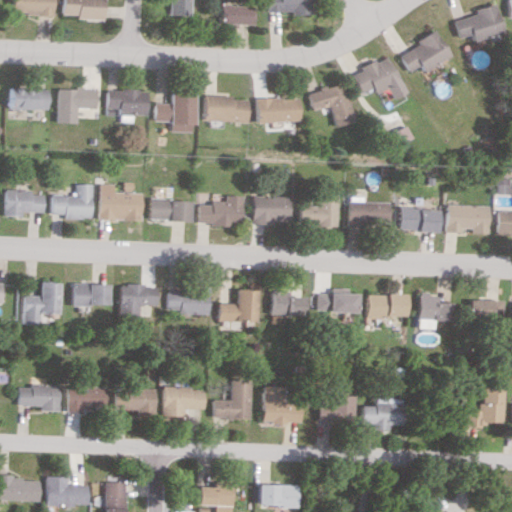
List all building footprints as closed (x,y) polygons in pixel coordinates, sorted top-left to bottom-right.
[(9,0),(9,13),(50,14),(50,0),(9,0)] [(58,0),(58,16),(102,17),(102,0),(58,0)] [(191,0),(167,0),(167,14),(191,15),(191,0)] [(266,0),(267,11),(290,10),(291,14),(310,13),(309,0),(266,0)] [(511,0),(503,0),(506,17),(511,16),(511,0)] [(499,32),(492,3),(471,8),(472,14),(450,19),(455,37),(468,34),(470,40),(499,32)] [(221,22),(252,24),(253,5),(222,4),(221,22)] [(395,53),(405,71),(417,64),(420,71),(447,55),(432,31),(395,53)] [(401,92),(384,55),(347,72),(357,92),(368,87),(371,93),(383,87),(388,98),(401,92)] [(331,126),(350,122),(341,83),(304,91),(308,109),(326,105),(331,126)] [(76,122),(77,107),(96,107),(96,88),(56,87),(56,122),(76,122)] [(48,89),(8,88),(8,108),(47,109),(48,89)] [(148,89),(107,88),(106,114),(121,115),(121,121),(133,121),(133,114),(147,114),(148,89)] [(195,93),(172,92),(171,102),(156,102),(155,120),(172,121),(171,130),(193,131),(195,93)] [(245,99),(231,98),(231,95),(204,94),(203,120),(244,121),(245,99)] [(253,98),(254,121),(295,120),(295,96),(253,98)] [(394,144),(408,138),(403,125),(389,131),(394,144)] [(509,178),(494,177),(494,192),(509,192),(509,178)] [(52,213),(66,213),(66,217),(93,217),(94,183),(77,183),(77,194),(52,193),(52,213)] [(143,219),(143,192),(116,192),(116,183),(101,183),(101,218),(143,219)] [(3,214),(22,215),(22,210),(44,211),(44,194),(32,193),(32,189),(4,188),(3,214)] [(337,192),(317,191),(317,204),(300,204),(299,224),(336,225),(337,192)] [(242,195),(225,194),(225,200),(212,200),(212,204),(199,203),(198,223),(242,224),(242,195)] [(289,222),(289,194),(252,195),(253,222),(289,222)] [(191,199),(152,198),(151,219),(190,220),(191,199)] [(346,202),(347,228),(383,227),(382,201),(346,202)] [(444,230),(470,231),(470,232),(485,232),(486,204),(445,203),(444,230)] [(436,208),(401,207),(401,230),(436,230),(436,208)] [(494,232),(511,232),(511,209),(495,209),(494,232)] [(62,281),(42,281),(41,295),(24,294),(23,323),(42,324),(42,312),(61,312),(62,281)] [(112,283),(74,282),(74,304),(111,305),(112,283)] [(123,283),(122,318),(142,318),(142,304),(159,304),(160,284),(123,283)] [(211,290),(170,288),(169,311),(210,313),(211,290)] [(258,321),(259,289),(238,288),(238,302),(221,302),(221,320),(258,321)] [(289,296),(290,290),(272,289),(272,314),(305,315),(306,296),(289,296)] [(368,292),(367,315),(406,316),(406,293),(368,292)] [(450,302),(437,301),(438,293),(419,292),(418,327),(434,328),(434,319),(449,320),(450,302)] [(356,294),(318,293),(318,310),(356,310),(356,294)] [(469,317),(499,318),(499,298),(469,297),(469,317)] [(253,379),(234,378),(233,399),(216,398),(215,417),(252,418),(253,379)] [(61,383),(31,383),(31,386),(19,386),(18,404),(41,404),(41,409),(60,410),(61,383)] [(68,409),(108,410),(109,386),(69,385),(68,409)] [(302,422),(302,402),(285,401),(285,385),(265,385),(265,421),(302,422)] [(208,387),(166,386),(165,415),(187,415),(187,407),(207,408),(208,387)] [(116,410),(158,412),(159,388),(117,387),(116,410)] [(502,387),(480,387),(480,409),(464,409),(464,426),(481,426),(481,421),(502,421),(502,387)] [(355,394),(347,395),(347,388),(332,388),(332,399),(320,399),(320,421),(355,421),(355,394)] [(361,423),(373,423),(373,428),(389,429),(389,423),(402,424),(403,397),(375,396),(375,405),(362,404),(361,423)] [(0,475),(0,498),(37,500),(38,477),(0,475)] [(86,505),(86,484),(66,484),(66,476),(44,475),(43,504),(86,505)] [(125,505),(125,481),(105,480),(104,504),(125,505)] [(199,504),(233,504),(233,484),(199,483),(199,504)] [(259,505),(298,506),(299,484),(259,483),(259,505)]
